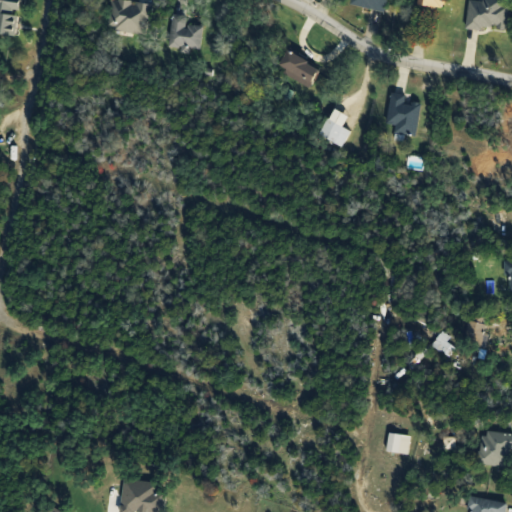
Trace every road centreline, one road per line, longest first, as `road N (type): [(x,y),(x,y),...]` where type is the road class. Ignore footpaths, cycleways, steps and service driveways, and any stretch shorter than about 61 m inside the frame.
road 1 (residential): [(372,511),(362,458),(345,436),(1,320),(50,0)]
road 2 (residential): [(355,444),(388,321),(382,268),(369,254),(22,144)]
road 3 (residential): [(271,0),(385,64),(511,89)]
